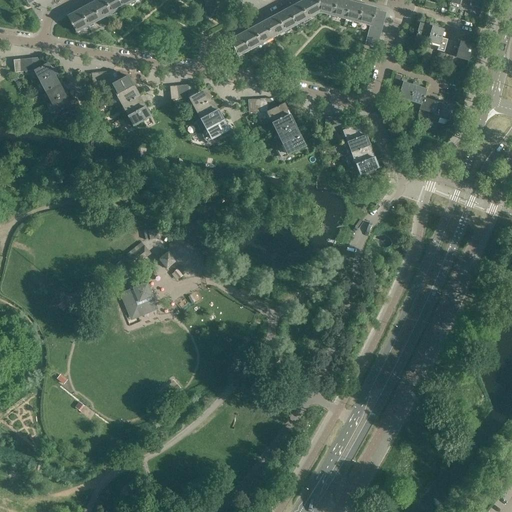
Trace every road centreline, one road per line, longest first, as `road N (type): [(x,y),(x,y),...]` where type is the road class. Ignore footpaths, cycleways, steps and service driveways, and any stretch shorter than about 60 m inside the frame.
road 1 (secondary): [(488,103),(432,255),(296,511)]
road 2 (secondary): [(317,511),(402,361),(485,169),(511,134)]
road 3 (residential): [(372,108),(203,72)]
road 4 (residential): [(203,72),(42,45)]
